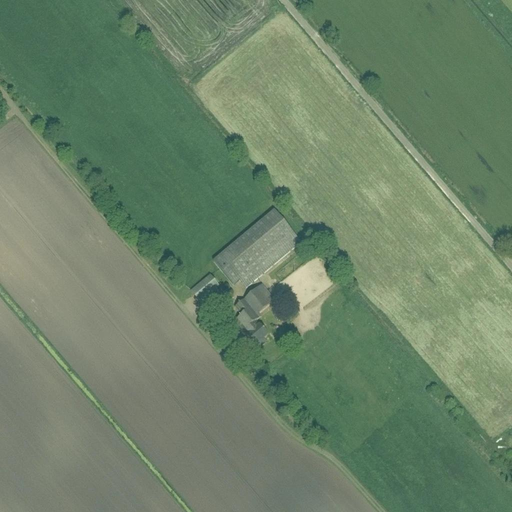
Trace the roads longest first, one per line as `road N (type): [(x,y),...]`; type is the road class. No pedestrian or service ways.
road 1 (unclassified): [(381,511),(333,459),(277,419),(16,112)]
road 2 (unclassified): [(511,267),(282,0)]
